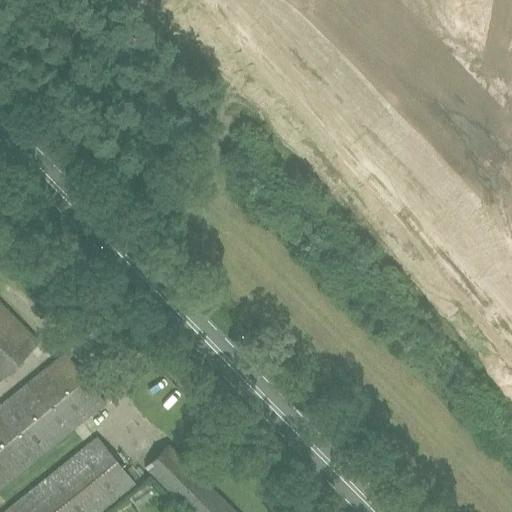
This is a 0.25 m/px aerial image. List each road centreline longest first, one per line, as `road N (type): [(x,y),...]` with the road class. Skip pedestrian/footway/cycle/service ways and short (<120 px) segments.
road 1 (primary): [(388,511),(0,120)]
road 2 (primary): [(0,143),(366,511)]
